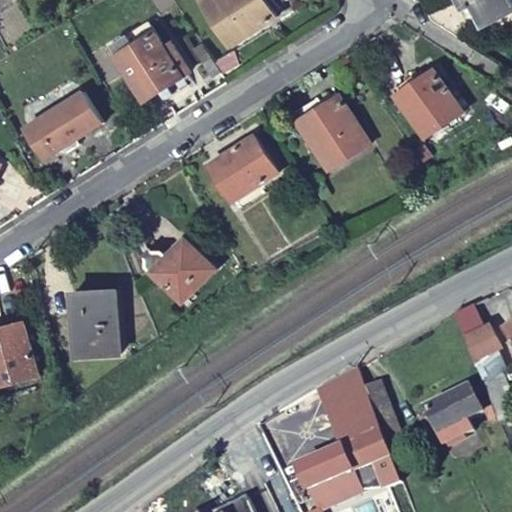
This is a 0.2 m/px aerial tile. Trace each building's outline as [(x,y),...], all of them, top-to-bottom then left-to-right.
[(214,0),(239,42),(283,16),(273,0),(214,0)] [(511,4),(510,0),(466,0),(470,7),(481,2),(491,21),(511,15),(511,4)] [(156,21),(117,44),(151,99),(164,91),(170,101),(195,86),(156,21)] [(439,68),(400,92),(426,133),(465,109),(439,68)] [(345,91),(304,116),(335,164),(374,139),(345,91)] [(89,92),(33,128),(52,157),(108,121),(89,92)] [(261,134),(217,161),(240,197),(284,170),(261,134)] [(149,252),(148,260),(183,297),(217,266),(189,236),(171,252),(166,247),(155,246),(149,252)] [(115,283),(76,284),(75,340),(115,340),(115,283)] [(494,308),(487,295),(472,302),(480,316),(494,308)] [(480,316),(472,302),(457,309),(464,325),(480,316)] [(8,327),(0,328),(0,375),(40,366),(28,313),(6,319),(8,327)] [(476,355),(490,348),(483,334),(470,340),(476,355)] [(485,380),(501,372),(490,348),(476,355),(485,380)] [(402,474),(368,386),(360,364),(323,387),(346,450),(303,471),(320,511),(323,511),(365,493),(358,475),(380,467),(387,484),(390,491),(406,486),(402,474)] [(485,380),(500,417),(511,410),(511,395),(501,372),(485,380)] [(414,463),(399,425),(381,380),(368,386),(402,474),(416,469),(414,463)] [(485,380),(474,386),(485,410),(491,421),(500,417),(485,380)] [(448,399),(418,415),(430,438),(442,432),(470,418),(485,410),(474,386),(457,395),(454,390),(446,394),(448,399)] [(470,418),(442,432),(448,445),(476,430),(470,418)] [(387,484),(380,467),(358,475),(365,493),(387,484)] [(245,487),(199,508),(201,511),(216,511),(249,496),(245,487)] [(256,511),(249,496),(216,511),(201,511),(199,508),(190,511),(256,511)]
